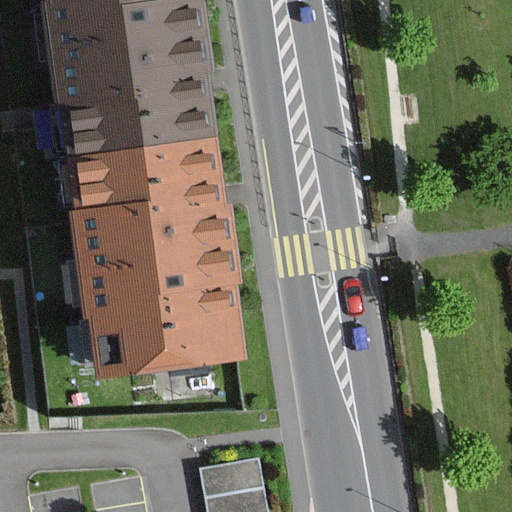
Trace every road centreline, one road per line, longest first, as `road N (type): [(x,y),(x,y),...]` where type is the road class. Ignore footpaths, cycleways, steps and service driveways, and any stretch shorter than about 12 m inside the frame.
road 1 (primary): [(254,0),(309,335),(365,511)]
road 2 (primary): [(379,511),(358,300),(303,0)]
